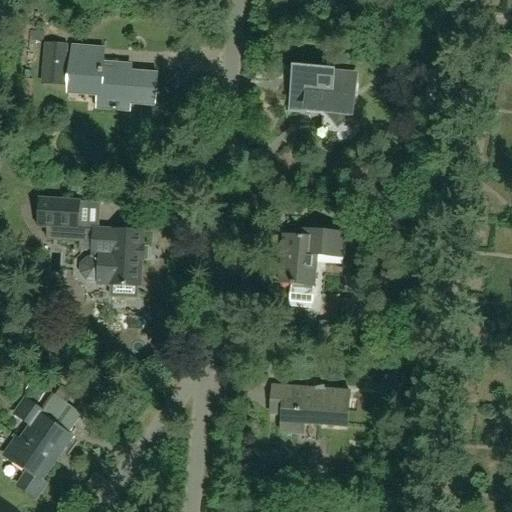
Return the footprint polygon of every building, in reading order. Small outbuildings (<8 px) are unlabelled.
[(45,44),(41,86),(65,88),(69,45),(45,44)] [(72,62),(70,87),(89,88),(90,82),(100,83),(98,111),(129,113),(130,103),(154,105),(156,76),(133,74),(134,67),(72,62)] [(355,76),(311,73),(293,87),(292,105),(296,109),(323,112),(334,125),(352,110),(355,76)] [(138,299),(139,288),(140,288),(142,258),(140,257),(141,234),(113,233),(113,229),(99,228),(100,203),(81,203),(81,200),(36,199),(36,229),(42,229),(92,231),(91,259),(88,258),(81,265),(81,274),(87,282),(98,282),(98,285),(111,286),(111,297),(138,299)] [(411,223),(414,208),(402,207),(399,222),(411,223)] [(312,304),(316,257),(342,259),(344,236),(299,232),(298,239),(283,238),(279,285),(292,286),(290,302),(312,304)] [(350,393),(272,387),(270,404),(283,405),(281,433),(303,435),(304,425),(347,429),(350,393)] [(46,484),(42,481),(72,440),(42,418),(46,413),(25,398),(13,415),(31,428),(21,442),(17,439),(5,455),(10,458),(9,460),(28,473),(18,487),(35,499),(46,484)] [(87,444),(95,431),(86,425),(77,438),(87,444)]
